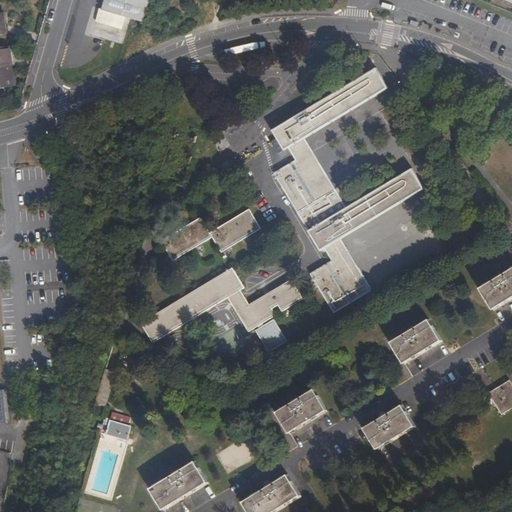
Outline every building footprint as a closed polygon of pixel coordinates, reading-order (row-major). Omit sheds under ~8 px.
[(105,0),(103,10),(116,14),(126,17),(143,22),(149,0),(105,0)] [(123,29),(126,17),(116,14),(103,10),(100,9),(96,22),(123,29)] [(13,71),(10,46),(0,46),(0,72),(13,71)] [(377,69),(274,131),(278,138),(271,142),(278,154),(289,147),(297,161),(276,174),(321,250),(325,248),(333,261),(311,274),(334,312),(372,290),(340,238),(423,189),(412,169),(346,209),(304,138),(388,88),(377,69)] [(0,80),(14,79),(13,71),(0,72),(0,80)] [(14,79),(0,80),(0,88),(15,86),(14,79)] [(210,233),(201,218),(162,241),(173,260),(212,237),(222,252),(261,229),(250,209),(210,233)] [(508,234),(511,231),(511,223),(509,220),(501,226),(508,234)] [(244,287),(232,268),(142,323),(153,342),(229,297),(249,331),(276,315),(272,309),(279,304),(283,311),(303,299),(291,280),(249,305),(240,290),(244,287)] [(511,299),(511,269),(480,289),(494,311),(511,299)] [(443,342),(429,319),(392,343),(405,365),(443,342)] [(275,320),(258,331),(270,351),(288,341),(275,320)] [(511,408),(511,384),(510,381),(489,394),(501,415),(511,408)] [(328,411),(315,389),(276,412),(290,435),(328,411)] [(416,427),(402,405),(365,428),(378,451),(416,427)] [(111,420),(128,425),(131,418),(113,413),(111,420)] [(128,425),(111,420),(107,434),(128,440),(132,426),(128,425)] [(209,483),(196,461),(151,489),(164,511),(209,483)] [(276,511),(301,497),(288,474),(243,502),(249,511),(276,511)]
